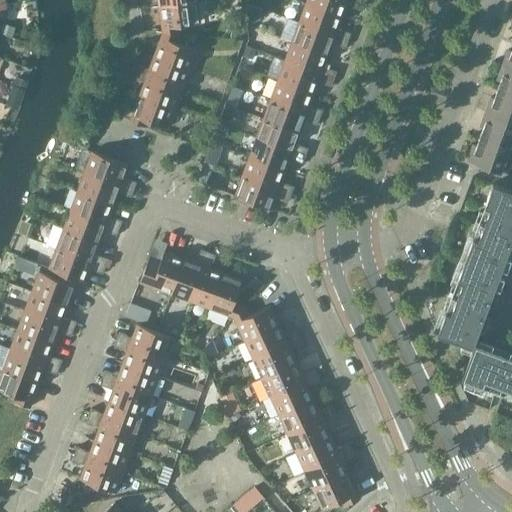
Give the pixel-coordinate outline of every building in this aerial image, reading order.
[(355,0),(307,0),(306,4),(342,17),(347,5),(360,10),(362,3),(355,0)] [(159,7),(163,32),(180,34),(178,25),(200,22),(197,1),(159,7)] [(306,4),(299,23),(348,41),(351,34),(338,29),(342,17),(306,4)] [(348,41),(299,23),(292,42),(328,55),(332,43),(346,48),(348,41)] [(154,57),(190,70),(197,50),(177,43),(180,34),(163,32),(154,57)] [(328,55),(292,42),(285,61),(334,79),(337,72),(324,67),(328,55)] [(508,50),(503,65),(511,68),(511,50),(511,51),(508,50)] [(190,70),(154,57),(150,69),(137,64),(134,71),(183,89),(190,70)] [(285,61),(278,80),(314,94),(318,82),(331,86),(334,79),(285,61)] [(500,81),(497,90),(511,95),(511,68),(503,65),(497,80),(500,81)] [(144,83),(140,95),(176,108),(183,89),(134,71),(131,78),(144,83)] [(278,80),(271,100),(320,118),(323,110),(309,106),(314,94),(278,80)] [(491,97),(485,112),(511,122),(511,95),(497,90),(494,98),(491,97)] [(176,108),(140,95),(130,122),(146,127),(148,121),(168,128),(176,108)] [(271,100),(264,119),(300,132),(304,120),(317,125),(320,118),(271,100)] [(483,129),(480,137),(510,148),(511,142),(511,122),(485,112),(480,127),(483,129)] [(264,119),(257,138),(306,156),(308,149),(295,144),(300,132),(264,119)] [(510,148),(480,137),(477,146),(474,144),(468,160),(501,173),(510,148)] [(306,156),(257,138),(250,157),(286,170),(290,159),(303,163),(306,156)] [(92,152),(85,172),(134,190),(137,183),(124,178),(128,165),(92,152)] [(250,157),(243,176),(292,194),(294,187),(281,182),(286,170),(250,157)] [(85,172),(78,191),(114,204),(118,192),(131,197),(134,190),(85,172)] [(243,176),(235,196),(271,209),(276,197),(289,202),(292,194),(243,176)] [(465,259),(501,273),(507,256),(511,258),(511,191),(493,184),(485,206),(490,208),(488,215),(480,212),(473,230),(481,233),(478,240),(473,238),(465,259)] [(78,191),(71,210),(120,228),(123,221),(109,216),(114,204),(78,191)] [(64,229),(100,242),(104,231),(117,236),(120,228),(71,210),(64,229)] [(64,229),(56,248),(106,266),(108,259),(95,254),(100,242),(64,229)] [(49,268),(62,273),(78,279),(85,281),(90,269),(103,274),(106,266),(56,248),(49,268)] [(171,294),(190,301),(209,252),(201,249),(197,263),(185,258),(171,294)] [(140,283),(171,294),(185,258),(165,251),(165,252),(161,262),(150,258),(140,283)] [(190,301),(210,308),(223,272),(211,268),(216,255),(209,252),(190,301)] [(438,334),(473,348),(475,343),(479,331),(490,335),(496,318),(494,318),(498,308),(499,309),(505,292),(495,289),(501,273),(465,259),(457,280),(463,282),(460,289),(452,286),(445,305),(453,308),(451,314),(446,312),(438,334)] [(40,272),(32,292),(68,305),(78,279),(62,273),(60,279),(40,272)] [(210,308),(234,317),(244,306),(234,302),(243,280),(223,272),(210,308)] [(32,292),(25,311),(74,329),(77,322),(64,317),(68,305),(32,292)] [(234,317),(245,341),(280,325),(271,306),(249,316),(244,306),(234,317)] [(25,311),(18,330),(54,343),(58,331),(71,336),(74,329),(25,311)] [(117,340),(166,358),(173,338),(138,324),(133,337),(120,332),(117,340)] [(245,341),(253,359),(301,338),(298,331),(285,337),(280,325),(245,341)] [(11,349),(60,367),(62,360),(49,355),(54,343),(18,330),(11,349)] [(301,338),(253,359),(262,378),(297,362),(292,351),(304,345),(301,338)] [(511,346),(511,345),(495,339),(492,349),(475,343),(473,348),(462,379),(484,387),(486,382),(492,384),(489,393),(508,400),(511,391),(511,346)] [(166,358),(117,340),(114,347),(127,352),(123,364),(159,377),(166,358)] [(4,368),(40,382),(44,370),(57,375),(60,367),(11,349),(4,368)] [(297,362),(262,378),(271,396),(318,375),(315,368),(302,374),(297,362)] [(106,370),(103,378),(152,396),(159,377),(123,364),(119,375),(106,370)] [(40,382),(4,368),(0,378),(0,389),(16,396),(14,402),(30,408),(40,382)] [(271,396),(279,415),(314,399),(309,388),(321,382),(318,375),(271,396)] [(113,390),(109,402),(145,415),(152,396),(103,378),(100,385),(113,390)] [(314,399),(279,415),(288,434),(335,412),(332,405),(319,411),(314,399)] [(91,409),(89,416),(138,434),(145,415),(109,402),(105,414),(91,409)] [(237,403),(226,408),(229,416),(240,411),(237,403)] [(288,434),(296,452),(331,437),(326,425),(339,419),(335,412),(288,434)] [(99,428),(95,440),(131,453),(138,434),(89,416),(86,423),(99,428)] [(296,452),(305,471),(352,449),(349,442),(336,448),(331,437),(296,452)] [(77,447),(75,454),(124,473),(131,453),(95,440),(90,452),(77,447)] [(352,449),(305,471),(313,490),(348,474),(343,462),(356,456),(352,449)] [(124,473),(75,454),(72,462),(85,467),(80,479),(116,492),(124,473)] [(348,474),(313,490),(322,509),(342,500),(345,506),(360,499),(348,474)] [(122,511),(115,503),(103,511),(122,511)]
